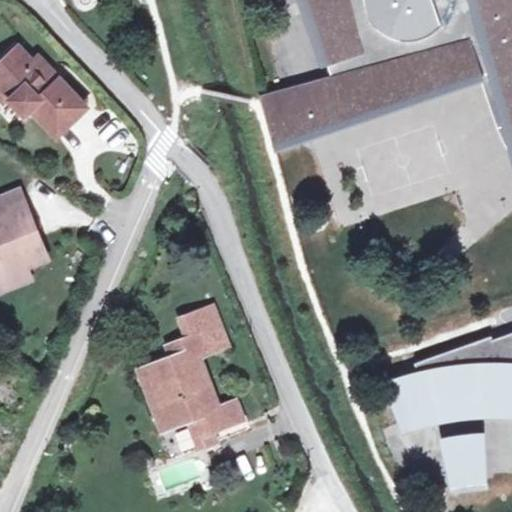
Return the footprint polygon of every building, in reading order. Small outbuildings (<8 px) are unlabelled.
[(511,0),(304,0),(333,81),(313,86),(315,91),(310,92),(305,97),(302,103),(302,111),(304,118),(309,123),(314,126),(321,126),(325,126),(326,131),(496,74),(511,123),(511,122),(511,0)] [(34,63),(21,50),(0,71),(0,84),(15,100),(11,104),(25,119),(33,111),(59,138),(88,109),(62,82),(56,88),(45,76),(51,71),(40,59),(34,63)] [(62,82),(51,71),(45,76),(56,88),(62,82)] [(15,100),(0,84),(0,103),(5,109),(11,104),(15,100)] [(315,91),(313,86),(263,99),(275,149),(326,131),(325,126),(321,126),(314,126),(309,123),(304,118),(302,111),(302,103),(305,97),(310,92),(315,91)] [(20,191),(0,199),(0,220),(28,210),(20,191)] [(0,273),(7,291),(32,280),(26,263),(30,262),(33,267),(49,261),(39,239),(33,241),(28,227),(34,225),(28,210),(0,220),(0,273)] [(216,305),(183,317),(191,338),(173,345),(177,356),(170,358),(139,370),(148,395),(158,391),(173,429),(190,423),(201,450),(215,446),(211,436),(217,433),(246,421),(238,401),(223,406),(203,355),(232,344),(216,305)] [(406,379),(388,386),(402,425),(419,420),(440,414),(441,421),(462,418),(473,416),(482,416),(484,416),(483,409),(498,409),(511,408),(511,335),(494,342),(493,340),(417,366),(421,375),(406,379)] [(177,356),(173,345),(166,347),(170,358),(177,356)] [(158,391),(148,395),(163,433),(173,429),(158,391)] [(484,416),(482,416),(482,419),(510,418),(511,418),(511,408),(498,409),(483,409),(484,416)] [(402,425),(406,434),(424,429),(433,426),(442,424),(441,421),(440,414),(419,420),(402,425)] [(221,443),(217,433),(211,436),(215,446),(221,443)] [(453,439),(443,441),(452,482),(453,490),(460,489),(458,479),(481,476),(483,485),(489,486),(489,482),(487,435),(475,436),(464,437),(453,439)] [(458,479),(460,489),(461,492),(483,489),(483,485),(481,476),(458,479)]
